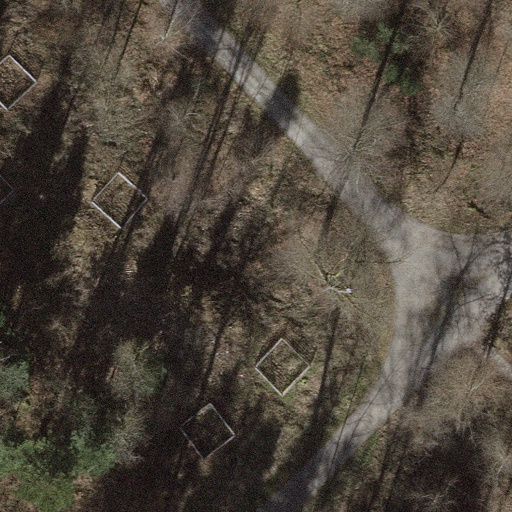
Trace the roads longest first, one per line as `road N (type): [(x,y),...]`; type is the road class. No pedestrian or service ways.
road 1 (track): [(479,289),(241,74),(183,0)]
road 2 (track): [(274,511),(479,289)]
